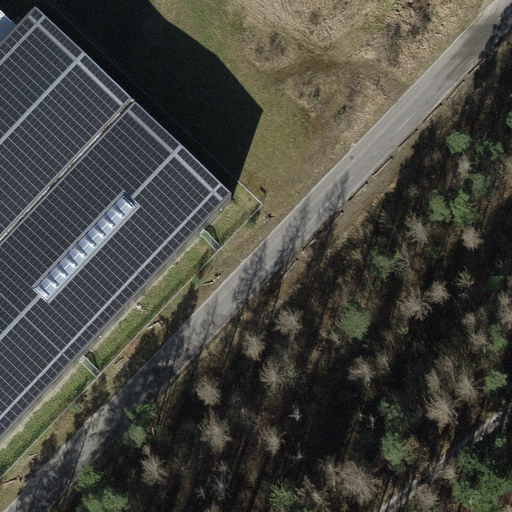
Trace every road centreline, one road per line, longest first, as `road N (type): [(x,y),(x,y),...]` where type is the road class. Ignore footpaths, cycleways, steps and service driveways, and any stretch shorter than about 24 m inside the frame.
road 1 (unclassified): [(493,0),(28,511)]
road 2 (track): [(393,511),(511,420)]
